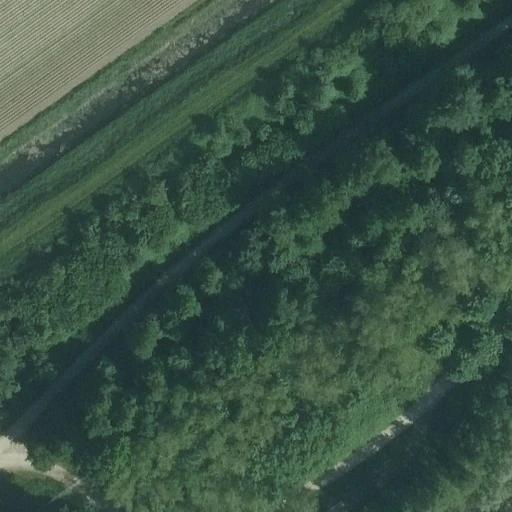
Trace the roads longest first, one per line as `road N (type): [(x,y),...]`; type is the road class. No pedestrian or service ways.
road 1 (track): [(0,442),(157,288),(511,25)]
road 2 (track): [(103,511),(10,432)]
